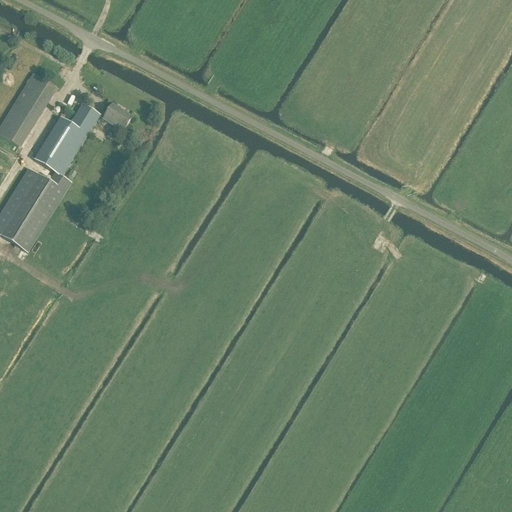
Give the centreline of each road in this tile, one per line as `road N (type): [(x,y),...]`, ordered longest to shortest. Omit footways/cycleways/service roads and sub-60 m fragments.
road 1 (unclassified): [(511,260),(18,0)]
road 2 (track): [(100,24),(0,196)]
road 3 (track): [(401,258),(380,230),(325,194),(305,194),(262,255)]
road 4 (track): [(380,230),(314,333)]
